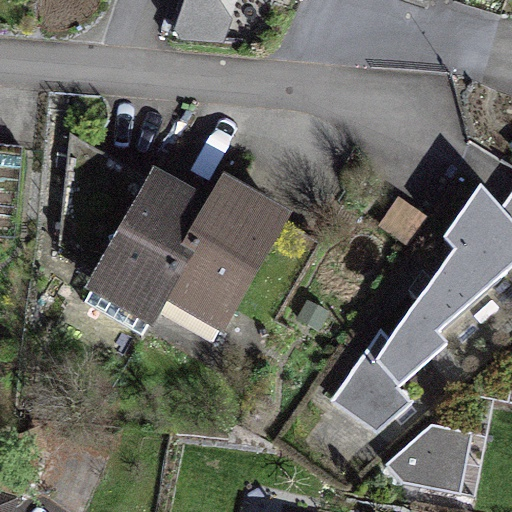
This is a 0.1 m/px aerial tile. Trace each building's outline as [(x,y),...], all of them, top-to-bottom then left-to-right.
[(230,0),(182,0),(183,31),(231,31),(230,0)] [(0,280),(11,171),(0,169),(0,280)] [(167,186),(100,301),(159,335),(175,308),(226,221),(167,186)] [(226,221),(175,308),(235,343),(302,228),(243,193),(226,221)] [(511,214),(492,196),(451,251),(464,272),(381,382),(366,377),(338,416),(384,448),(416,419),(408,408),(458,365),(450,351),(511,298),(511,214)] [(0,511),(26,511),(27,511),(0,501),(0,511)]
